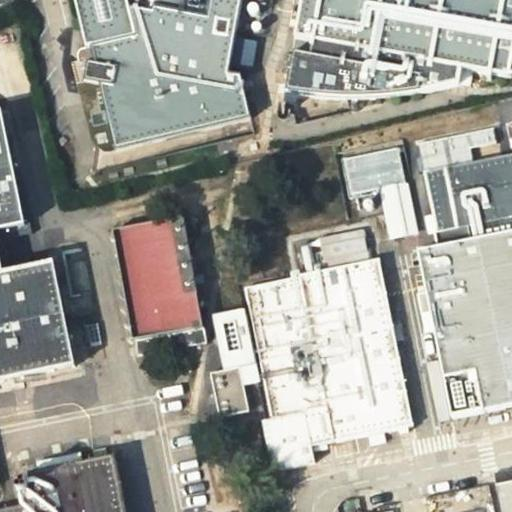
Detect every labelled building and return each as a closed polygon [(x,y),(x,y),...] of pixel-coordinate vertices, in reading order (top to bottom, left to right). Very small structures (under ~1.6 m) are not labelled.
[(74,0),(86,47),(91,46),(95,64),(89,63),(85,82),(100,85),(116,152),(253,120),(243,76),(231,75),(244,0),(74,0)] [(511,0),(303,0),(296,39),(312,42),(309,57),(293,54),(285,93),(285,103),(297,105),(299,96),(360,99),(422,94),(460,86),(463,70),(489,75),(488,81),(492,82),(493,76),(509,79),(511,78),(511,0)] [(2,111),(0,111),(0,392),(27,387),(25,376),(76,366),(54,261),(4,270),(0,252),(0,230),(27,225),(2,111)] [(494,129),(418,144),(436,233),(434,233),(437,248),(417,252),(451,419),(511,406),(511,155),(474,163),(471,149),(497,144),(494,129)] [(399,148),(344,160),(351,195),(382,189),(392,238),(417,233),(399,148)] [(182,220),(113,232),(132,340),(135,340),(137,355),(205,344),(203,329),(200,329),(182,220)] [(380,260),(244,288),(272,421),(262,423),(272,472),(315,464),(312,448),(414,427),(380,260)] [(241,370),(211,375),(220,419),(250,414),(241,370)] [(106,449),(92,452),(94,460),(106,457),(106,449)] [(82,453),(39,462),(41,472),(84,462),(82,453)] [(0,511),(126,511),(115,455),(106,457),(94,460),(84,462),(41,472),(29,475),(35,502),(0,510),(0,511)] [(493,511),(489,490),(379,511),(493,511)]
